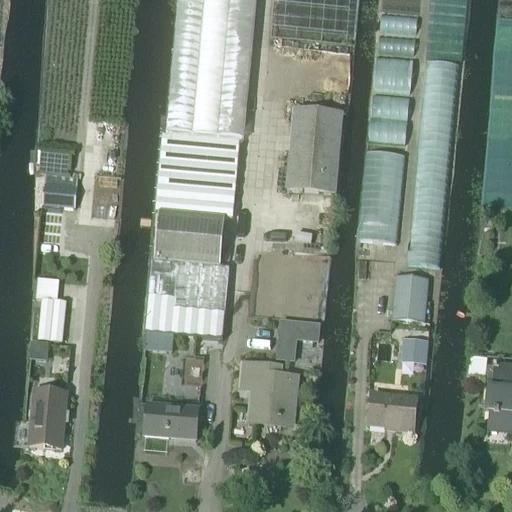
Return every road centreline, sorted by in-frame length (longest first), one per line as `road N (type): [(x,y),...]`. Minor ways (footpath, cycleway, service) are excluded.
road 1 (track): [(359,511),(369,292),(399,263),(422,0)]
road 2 (track): [(208,511),(255,0)]
